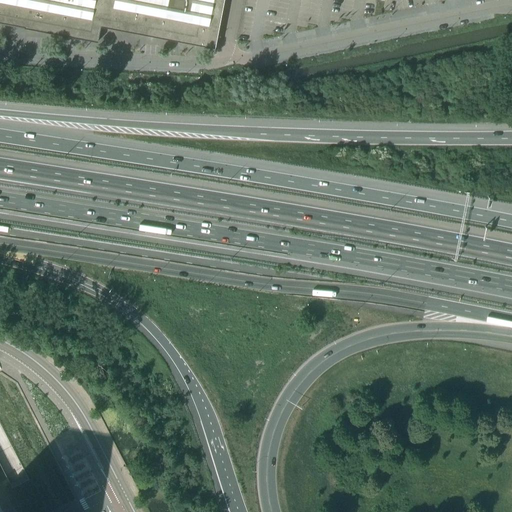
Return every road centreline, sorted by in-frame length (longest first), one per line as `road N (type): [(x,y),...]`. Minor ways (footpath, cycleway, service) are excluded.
road 1 (motorway): [(511,255),(0,168)]
road 2 (motorway): [(0,202),(511,289)]
road 3 (motorway): [(511,222),(0,135)]
road 4 (motorway): [(0,234),(511,320)]
road 5 (motorway): [(511,138),(259,133),(0,113)]
road 6 (motorway): [(0,253),(105,292),(165,343),(193,388),(233,511)]
road 7 (motorway): [(273,511),(271,427),(299,380),(330,353),(390,331),(511,328)]
road 8 (unclassified): [(226,52),(257,59),(463,14)]
road 9 (unclassified): [(0,52),(204,64),(226,52)]
road 10 (unclassified): [(133,511),(67,391),(0,339)]
